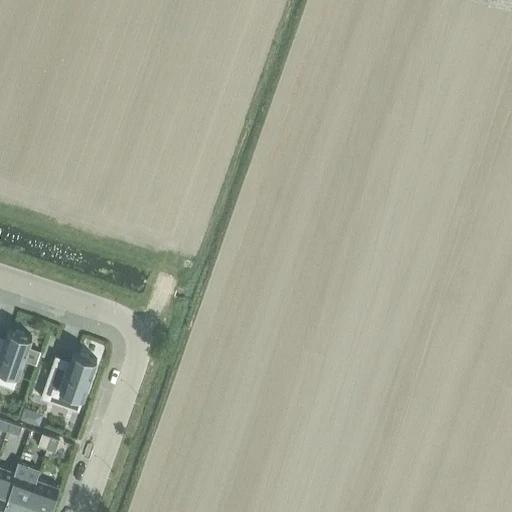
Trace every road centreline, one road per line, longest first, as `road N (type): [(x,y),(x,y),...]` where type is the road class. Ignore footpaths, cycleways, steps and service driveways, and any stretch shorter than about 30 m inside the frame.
road 1 (residential): [(138,342),(85,511)]
road 2 (residential): [(138,342),(117,319),(0,278)]
